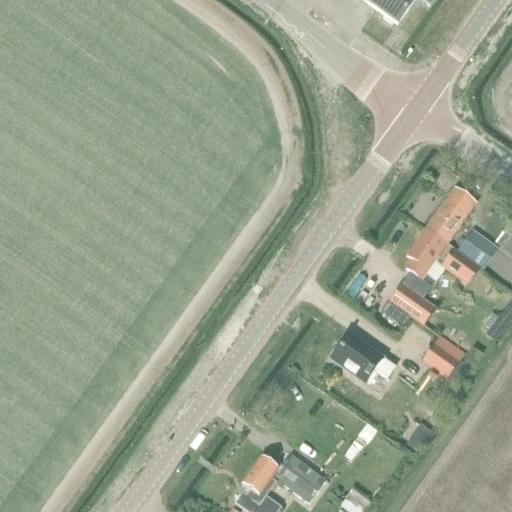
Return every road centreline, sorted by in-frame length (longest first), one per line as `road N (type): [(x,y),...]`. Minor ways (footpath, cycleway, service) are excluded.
road 1 (tertiary): [(113,511),(411,112)]
road 2 (tertiary): [(411,112),(262,0)]
road 3 (unclassified): [(411,112),(492,0)]
